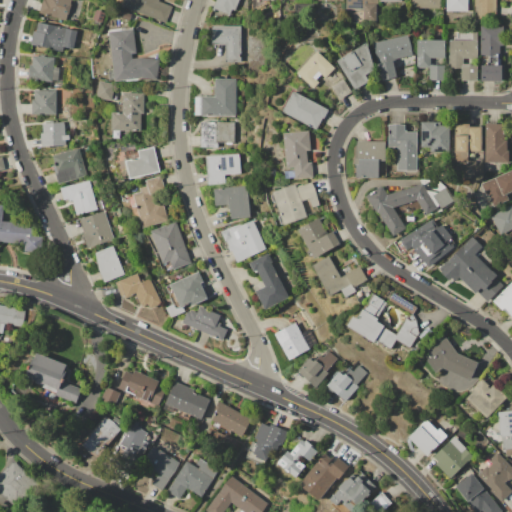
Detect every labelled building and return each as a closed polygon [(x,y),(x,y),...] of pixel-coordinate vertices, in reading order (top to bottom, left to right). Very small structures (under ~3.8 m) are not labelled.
[(68,0),(67,1),(71,2),(67,15),(63,14),(62,19),(39,13),(42,0),(68,0)] [(165,23),(122,6),(124,0),(158,0),(158,1),(171,6),(165,23)] [(215,0),(237,0),(234,10),(231,9),(229,16),(226,15),(227,14),(215,9),(214,11),(212,10),(215,0)] [(346,0),(377,0),(377,5),(375,5),(375,21),(355,21),(355,10),(363,10),(363,9),(346,8),(346,0)] [(411,0),(440,0),(440,8),(411,7),(411,0)] [(467,0),(467,11),(446,11),(446,0),(467,0)] [(474,0),(495,0),(495,21),(477,20),(477,11),(474,11),(474,0)] [(294,3),(312,3),(312,12),(294,12),(294,3)] [(96,10),(104,12),(101,22),(93,19),(96,10)] [(38,22),(76,30),(73,48),(62,46),(61,51),(30,45),(33,31),(36,31),(38,22)] [(212,25),(240,25),(239,62),(225,62),(225,44),(211,44),(212,25)] [(480,26),(503,26),(503,45),(499,45),(499,56),(480,55),(480,26)] [(108,32),(132,28),(135,53),(131,53),(132,58),(141,57),(160,59),(157,79),(141,77),(115,81),(115,79),(108,80),(107,71),(113,70),(108,32)] [(476,65),(476,80),(461,80),(461,67),(448,67),(449,40),(454,40),(454,37),(457,37),(457,31),(477,32),(476,58),(462,58),(462,63),(472,63),(472,65),(476,65)] [(373,42),(407,34),(412,54),(392,59),(396,77),(382,80),(373,42)] [(444,39),(444,57),(430,57),(429,65),(429,67),(416,67),(416,39),(444,39)] [(336,61),(365,42),(375,69),(365,75),(369,80),(354,90),(336,61)] [(316,51),(334,67),(324,78),(320,74),(315,80),(317,82),(312,87),(296,72),(316,51)] [(33,55),(54,58),(53,67),(51,79),(51,82),(28,79),(30,64),(32,65),(33,55)] [(487,65),(487,62),(489,62),(489,56),(497,56),(497,58),(500,58),(500,63),(497,63),(497,65),(487,65)] [(429,65),(445,65),(444,80),(429,80),(429,67),(429,65)] [(480,65),(487,65),(497,65),(500,65),(500,81),(480,81),(480,65)] [(53,67),(59,67),(57,80),(51,79),(53,67)] [(235,79),(235,116),(201,115),(194,115),(195,97),(201,97),(201,96),(215,96),(215,78),(235,79)] [(331,86),(342,79),(351,92),(339,99),(331,86)] [(98,80),(114,83),(111,101),(95,98),(98,80)] [(35,90),(55,90),(55,114),(32,114),(32,99),(35,99),(35,90)] [(293,90),(327,109),(315,130),(281,112),(293,90)] [(122,93),(143,93),(143,107),(142,107),(142,113),(140,113),(140,130),(134,130),(134,138),(113,137),(113,130),(111,130),(111,112),(117,112),(117,113),(120,113),(120,112),(122,112),(122,111),(115,111),(115,104),(122,104),(122,93)] [(42,123),(63,122),(64,135),(68,135),(69,139),(65,139),(65,145),(41,146),(40,133),(43,133),(42,123)] [(233,122),(233,142),(231,142),(231,144),(226,144),(226,142),(217,142),(217,147),(200,147),(200,122),(233,122)] [(448,151),(430,151),(430,146),(420,146),(420,122),(440,122),(440,125),(449,126),(448,151)] [(454,123),(469,123),(469,126),(480,126),(480,146),(480,152),(467,152),(467,161),(454,161),(454,123)] [(485,123),(504,123),(504,140),(506,140),(506,150),(507,150),(507,162),(485,162),(485,123)] [(416,131),(416,170),(397,170),(397,147),(388,146),(388,124),(404,124),(404,130),(406,130),(406,131),(416,131)] [(283,133),(308,130),(310,150),(306,150),(307,162),(311,162),(312,177),(295,178),(295,177),(294,170),(294,167),(286,168),(283,133)] [(356,141),(385,141),(385,160),(378,160),(378,178),(356,177),(356,165),(354,165),(354,158),(356,158),(356,141)] [(129,178),(125,161),(126,161),(124,152),(137,148),(138,151),(152,147),(158,171),(129,178)] [(59,184),(53,165),(55,164),(53,156),(77,148),(86,175),(59,184)] [(206,157),(237,154),(239,173),(224,175),(225,183),(208,184),(206,157)] [(480,183),(511,169),(511,190),(505,193),(508,200),(493,206),(487,194),(485,195),(480,183)] [(294,170),(295,177),(285,178),(284,171),(294,170)] [(132,194),(140,191),(139,188),(147,186),(145,180),(161,175),(165,190),(159,192),(167,220),(142,228),(132,194)] [(59,187),(73,184),(88,180),(97,209),(84,213),(83,212),(75,214),(71,199),(68,200),(68,198),(63,200),(59,187)] [(272,192),(295,184),(296,187),(311,182),(319,203),(312,206),(309,198),(301,201),(306,217),(283,225),(275,201),(272,202),(270,195),(273,194),(272,192)] [(366,195),(381,185),(387,195),(422,183),(427,190),(426,190),(437,207),(426,214),(416,200),(393,207),(406,227),(392,235),(378,213),(377,213),(366,195)] [(213,188),(247,185),(250,217),(231,219),(229,204),(215,205),(213,188)] [(432,196),(446,186),(454,199),(441,208),(432,196)] [(119,193),(125,191),(127,199),(121,201),(119,193)] [(97,201),(103,199),(106,207),(99,209),(97,201)] [(0,204),(3,205),(2,221),(32,224),(31,236),(42,236),(41,252),(23,250),(24,243),(0,241),(0,204)] [(490,216),(511,205),(511,206),(511,232),(502,238),(490,216)] [(79,219),(103,211),(113,239),(87,248),(81,232),(84,231),(79,219)] [(314,258),(297,230),(318,217),(328,233),(332,231),(340,243),(314,258)] [(400,240),(432,219),(438,227),(441,224),(451,237),(450,238),(453,243),(451,245),(452,246),(427,267),(412,246),(406,250),(400,240)] [(236,263),(220,231),(228,228),(229,228),(241,222),(242,225),(252,220),(266,248),(236,263)] [(176,221),(191,262),(172,269),(172,268),(165,270),(150,230),(176,221)] [(472,236),(482,245),(474,253),(496,275),(494,276),(502,285),(487,301),(476,291),(474,293),(458,277),(455,281),(451,277),(448,280),(439,270),(472,236)] [(123,274),(103,282),(92,253),(113,245),(123,274)] [(267,253),(271,262),(270,262),(276,276),(277,276),(288,298),(265,309),(256,291),(265,286),(256,269),(253,271),(248,262),(267,253)] [(312,265),(329,256),(340,276),(360,266),(367,279),(353,287),(356,291),(345,297),(340,289),(329,295),(312,265)] [(165,286),(198,271),(210,296),(190,305),(188,302),(181,305),(175,308),(173,304),(165,286)] [(115,282),(136,273),(139,280),(142,279),(143,281),(150,278),(160,303),(149,308),(147,303),(143,305),(139,304),(135,294),(126,297),(120,295),(115,282)] [(492,301),(511,281),(511,317),(508,313),(508,312),(504,308),(502,310),(492,301)] [(393,293),(416,307),(411,314),(389,300),(393,293)] [(347,326),(353,316),(356,318),(363,308),(364,309),(365,306),(367,307),(369,303),(368,303),(374,294),(384,300),(383,301),(386,303),(377,318),(378,318),(376,321),(383,326),(374,340),(373,342),(347,326)] [(0,304),(21,308),(18,326),(4,323),(2,333),(0,332),(0,304)] [(175,308),(181,305),(184,311),(170,317),(165,307),(173,304),(175,308)] [(182,322),(187,312),(189,313),(190,310),(196,312),(200,305),(220,315),(217,321),(220,323),(219,326),(227,329),(222,341),(182,322)] [(396,339),(397,336),(396,335),(406,318),(411,314),(416,319),(419,333),(409,347),(396,339)] [(274,333),(294,322),(300,333),(309,349),(289,360),(274,333)] [(383,326),(396,335),(397,336),(396,339),(389,349),(374,340),(383,326)] [(300,333),(308,328),(317,344),(309,349),(300,333)] [(429,349),(445,337),(457,353),(477,362),(468,380),(442,367),(435,372),(426,360),(433,355),(429,349)] [(297,372),(309,358),(313,361),(315,359),(316,360),(320,355),(322,357),(328,351),(337,358),(327,369),(329,371),(315,387),(297,372)] [(36,353),(66,365),(63,371),(64,371),(61,381),(56,392),(41,386),(42,385),(34,382),(35,380),(27,377),(31,366),(29,365),(32,359),(33,359),(36,353)] [(367,373),(356,385),(358,386),(344,401),(334,391),(332,392),(325,386),(338,371),(340,373),(341,371),(344,374),(349,368),(352,371),(358,365),(367,373)] [(134,370),(158,381),(157,385),(165,388),(158,406),(118,388),(125,370),(133,374),(134,370)] [(466,398),(473,390),(472,388),(482,378),(489,385),(488,386),(489,388),(493,384),(506,397),(485,418),(466,398)] [(56,392),(61,381),(80,388),(75,403),(55,395),(56,392)] [(175,381),(194,390),(193,392),(209,399),(200,419),(190,415),(187,421),(177,416),(180,410),(174,408),(171,413),(163,409),(175,381)] [(100,399),(106,387),(119,393),(114,405),(100,399)] [(251,418),(241,435),(233,431),(232,432),(213,421),(222,403),(251,418)] [(497,412),(511,410),(511,455),(506,456),(505,449),(503,450),(501,436),(500,436),(497,412)] [(81,445),(104,415),(115,424),(109,430),(110,431),(108,434),(111,436),(108,441),(106,439),(102,444),(101,444),(93,454),(81,445)] [(446,435),(425,455),(407,437),(425,419),(436,430),(439,428),(446,435)] [(254,438),(261,423),(269,426),(270,424),(287,431),(281,445),(278,444),(275,451),(271,449),(266,459),(265,459),(264,460),(255,456),(255,455),(252,453),(255,447),(254,446),(257,439),(254,438)] [(146,432),(142,439),(147,442),(143,450),(138,447),(133,456),(121,449),(134,425),(146,432)] [(237,440),(230,454),(207,441),(214,429),(224,435),(225,433),(237,440)] [(449,478),(435,464),(437,462),(432,456),(453,436),(466,448),(465,449),(472,456),(467,462),(466,461),(449,478)] [(319,450),(309,462),(302,456),(298,461),(304,466),(295,477),(289,472),(288,473),(283,469),(284,468),(277,463),(287,451),(290,453),(302,437),(319,450)] [(153,446),(178,462),(160,490),(151,484),(158,473),(142,463),(153,446)] [(325,451),(333,458),(330,461),(333,463),(337,458),(348,466),(338,478),(336,477),(318,500),(299,485),(325,451)] [(477,475),(486,465),(488,467),(492,463),(488,460),(497,452),(511,467),(511,478),(511,480),(510,479),(508,480),(507,479),(504,483),(511,490),(501,501),(489,490),(491,489),(477,475)] [(186,460),(197,468),(198,466),(195,464),(199,458),(218,470),(200,497),(186,487),(179,498),(166,490),(186,460)] [(0,493),(0,473),(12,460),(38,485),(16,508),(0,493)] [(329,498),(338,489),(337,487),(345,479),(347,480),(350,477),(353,474),(355,475),(359,471),(375,487),(350,511),(339,501),(335,505),(329,498)] [(470,473),(502,510),(499,511),(482,511),(481,510),(479,511),(476,511),(454,487),(470,473)] [(231,476),(267,502),(259,511),(244,511),(231,502),(223,511),(208,511),(206,510),(231,476)] [(381,511),(371,503),(381,492),(391,502),(381,511)]
